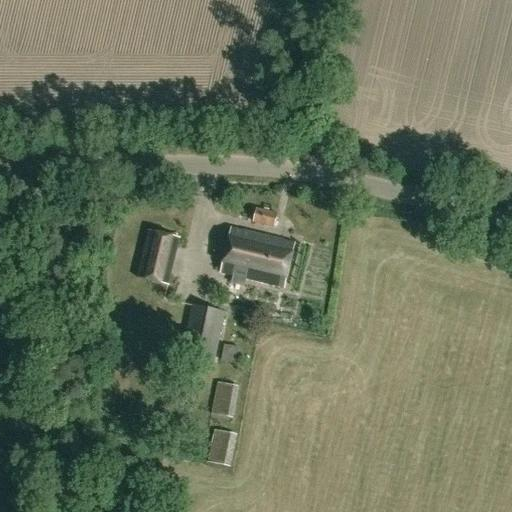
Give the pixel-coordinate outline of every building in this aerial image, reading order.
[(273,232),(276,216),(256,211),(252,228),(273,232)] [(295,245),(231,230),(220,274),(284,290),(295,245)] [(138,280),(167,287),(179,241),(149,234),(138,280)] [(192,306),(181,358),(214,365),(224,313),(192,306)] [(224,348),(221,365),(237,368),(240,352),(224,348)] [(216,391),(212,415),(233,418),(238,388),(217,384),(216,391)] [(231,470),(237,437),(214,433),(207,465),(231,470)]
